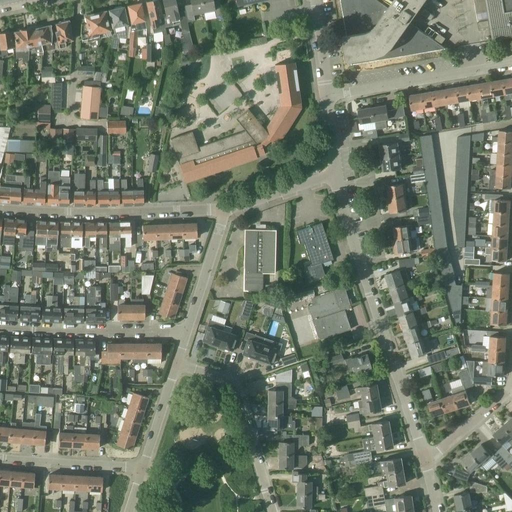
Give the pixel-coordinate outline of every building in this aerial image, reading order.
[(154,43),(162,41),(163,34),(167,33),(165,26),(164,20),(164,17),(165,17),(165,14),(162,14),(158,0),(151,0),(147,1),(154,32),(154,43)] [(162,0),(165,14),(165,17),(164,17),(164,20),(165,26),(173,24),(172,21),(179,20),(177,12),(174,0),(162,0)] [(187,22),(194,20),(193,14),(204,12),(201,0),(190,0),(192,8),(185,9),(187,22)] [(222,15),(220,2),(213,4),(212,0),(201,0),(204,12),(214,10),(215,16),(222,15)] [(340,0),(347,35),(343,35),(348,61),(351,61),(352,64),(443,49),(445,47),(410,22),(425,0),(393,0),(388,7),(378,0),(340,0)] [(488,20),(489,27),(492,41),(511,37),(511,10),(504,12),(502,0),(484,0),(485,0),(488,20)] [(134,5),(128,6),(132,24),(131,24),(130,32),(137,31),(146,29),(144,20),(141,3),(139,4),(139,2),(134,3),(134,5)] [(113,28),(114,34),(117,34),(118,38),(119,38),(126,39),(127,23),(124,6),(122,7),(122,5),(115,7),(115,8),(109,10),(113,28)] [(420,13),(430,21),(434,16),(423,9),(420,13)] [(98,11),(99,12),(94,13),(99,35),(104,34),(103,31),(110,29),(105,11),(104,11),(104,10),(98,11)] [(81,19),(80,33),(82,41),(82,42),(89,40),(88,37),(98,35),(99,35),(94,13),(92,13),(92,12),(86,13),(86,15),(84,15),(85,18),(82,19),(82,18),(81,18),(81,19)] [(52,50),(60,49),(59,47),(65,46),(66,40),(71,39),(71,34),(70,30),(71,30),(72,25),(69,20),(68,20),(68,19),(64,19),(60,21),(61,22),(56,23),(57,31),(56,31),(58,41),(53,41),(53,44),(53,49),(52,50)] [(478,29),(487,27),(489,27),(488,20),(477,22),(478,29)] [(39,27),(38,27),(42,45),(44,51),(53,49),(53,44),(51,44),(52,33),(50,25),(44,26),(43,25),(39,26),(39,27)] [(31,29),(27,30),(29,49),(35,48),(35,49),(36,53),(44,51),(42,45),(38,27),(37,27),(36,26),(31,27),(31,29)] [(430,26),(427,31),(435,37),(439,32),(430,26)] [(28,62),(28,56),(29,49),(27,30),(21,30),(20,29),(15,30),(15,31),(14,31),(15,50),(15,58),(22,58),(22,63),(28,62)] [(4,32),(0,32),(0,44),(2,57),(7,56),(6,48),(13,47),(11,31),(9,31),(8,30),(5,30),(4,32)] [(128,56),(135,57),(135,48),(136,48),(137,31),(130,32),(128,56)] [(184,54),(187,54),(194,52),(189,31),(182,33),(183,38),(180,38),(184,54)] [(118,48),(119,38),(118,38),(117,34),(114,34),(112,34),(111,47),(118,48)] [(185,54),(183,55),(173,109),(179,110),(189,60),(267,43),(266,36),(185,54)] [(154,62),(155,44),(146,44),(146,49),(147,49),(147,57),(146,60),(146,59),(146,62),(154,62)] [(185,183),(198,178),(198,177),(257,157),(257,155),(264,153),(262,144),(268,139),(276,144),(280,136),(281,137),(301,107),(293,61),(274,64),(281,104),(265,129),(248,107),(235,117),(245,130),(197,146),(192,131),(170,139),(185,183)] [(78,69),(78,72),(80,74),(83,74),(93,74),(94,71),(94,68),(94,66),(78,66),(78,69)] [(105,82),(107,73),(95,71),(94,74),(93,74),(93,81),(105,82)] [(511,78),(503,80),(505,94),(506,100),(511,100),(510,93),(511,92),(511,78)] [(505,94),(503,80),(491,81),(494,96),(505,94)] [(488,104),(487,97),(494,96),(491,81),(480,83),(482,98),(483,105),(488,104)] [(63,82),(53,82),(53,96),(62,96),(63,82)] [(468,85),(470,100),(482,98),(480,83),(468,85)] [(100,86),(83,85),(81,117),(97,118),(100,86)] [(468,85),(456,87),(459,102),(470,100),(468,85)] [(456,87),(445,89),(447,104),(459,102),(456,87)] [(445,89),(433,91),(435,106),(447,104),(445,89)] [(433,91),(421,93),(424,108),(435,106),(433,91)] [(410,95),(412,110),(424,108),(421,93),(410,95)] [(38,104),(37,121),(49,121),(50,105),(38,104)] [(397,117),(404,116),(402,104),(395,105),(396,109),(397,117)] [(385,105),(372,107),(376,128),(376,129),(377,129),(387,128),(386,119),(388,118),(397,117),(396,109),(386,111),(385,105)] [(133,107),(121,106),(120,114),(132,116),(133,107)] [(154,115),(162,116),(163,108),(155,107),(154,115)] [(376,128),(372,107),(359,109),(361,123),(363,123),(364,130),(376,128)] [(107,134),(108,134),(118,133),(118,120),(107,121),(107,134)] [(4,151),(7,140),(10,127),(0,126),(0,150),(4,152),(4,151)] [(49,135),(49,138),(61,138),(61,128),(49,128),(49,129),(49,135)] [(63,140),(73,140),(73,128),(63,128),(63,140)] [(75,140),(96,141),(96,129),(76,128),(75,140)] [(365,136),(369,136),(369,139),(377,137),(376,129),(376,128),(364,130),(362,131),(363,135),(363,137),(365,136)] [(511,131),(499,131),(499,137),(493,137),(492,142),(498,142),(511,142),(511,131)] [(399,134),(400,142),(410,141),(409,133),(399,134)] [(98,152),(106,153),(106,135),(98,134),(98,152)] [(432,135),(420,137),(421,143),(433,141),(432,135)] [(458,137),(457,143),(470,144),(471,135),(458,137)] [(33,153),(34,141),(20,141),(7,140),(4,151),(19,152),(33,153)] [(380,145),(382,158),(399,155),(398,142),(380,145)] [(498,153),(511,153),(511,142),(498,142),(498,153)] [(511,153),(498,153),(497,164),(511,164),(511,153)] [(35,162),(36,162),(36,156),(36,154),(26,154),(25,162),(35,162)] [(158,155),(150,154),(147,171),(155,172),(158,155)] [(384,170),(401,168),(399,155),(382,158),(384,170)] [(85,156),(85,166),(95,166),(95,156),(85,156)] [(98,156),(98,166),(106,166),(106,156),(98,156)] [(490,175),(511,176),(511,164),(497,164),(497,170),(490,170),(490,175)] [(414,175),(425,174),(424,166),(413,167),(414,175)] [(0,185),(0,200),(9,201),(12,175),(11,174),(6,174),(5,186),(0,185)] [(411,183),(426,181),(425,174),(414,175),(410,175),(411,183)] [(12,175),(9,201),(20,202),(21,187),(22,181),(15,181),(16,175),(12,175)] [(48,189),(47,203),(58,204),(59,189),(59,177),(59,175),(48,175),(48,177),(48,189)] [(493,187),(511,188),(511,185),(511,176),(490,175),(489,180),(494,180),(493,187)] [(23,186),(23,202),(33,203),(34,189),(29,188),(29,186),(30,176),(24,176),(23,186)] [(34,189),(33,203),(45,203),(45,187),(46,177),(40,177),(39,187),(39,189),(34,189)] [(59,189),(58,204),(69,205),(69,190),(70,178),(64,178),(59,177),(59,189)] [(74,190),(73,205),(84,205),(84,190),(84,179),(74,179),(74,190)] [(121,179),(122,205),(133,204),(132,190),(127,190),(127,179),(121,179)] [(137,189),(132,190),(133,204),(143,204),(143,203),(143,189),(142,179),(137,179),(137,189)] [(84,190),(84,205),(95,205),(95,191),(95,180),(90,180),(90,191),(84,190)] [(103,180),(97,180),(97,191),(98,205),(109,205),(108,191),(103,191),(103,180)] [(114,191),(108,191),(109,205),(119,204),(119,190),(119,180),(113,180),(114,191)] [(389,198),(389,199),(405,196),(403,183),(388,186),(390,198),(389,198)] [(391,212),(407,210),(405,196),(389,199),(391,212)] [(489,210),(489,212),(491,212),(495,212),(510,213),(510,211),(511,201),(503,200),(490,200),(489,210)] [(429,208),(419,209),(419,210),(420,216),(430,215),(429,208)] [(509,224),(510,213),(495,212),(494,223),(509,224)] [(416,217),(414,217),(416,225),(420,225),(431,223),(430,215),(420,216),(416,217)] [(2,244),(14,245),(14,233),(15,219),(5,218),(3,243),(2,244)] [(15,219),(14,233),(20,233),(19,250),(27,250),(28,230),(25,230),(26,220),(15,219)] [(36,220),(36,234),(35,245),(46,245),(47,221),(36,220)] [(51,245),(57,245),(57,242),(58,221),(47,221),(46,245),(46,247),(51,247),(51,245)] [(60,243),(60,246),(71,247),(71,236),(71,221),(60,221),(60,243)] [(76,247),(81,248),(81,243),(82,222),(71,221),(71,236),(77,236),(76,247)] [(85,247),(89,247),(89,243),(90,235),(96,235),(96,222),(85,222),(85,247)] [(102,247),(106,247),(106,222),(96,222),(96,235),(102,235),(102,247)] [(120,240),(120,236),(120,222),(109,222),(109,243),(114,243),(114,240),(120,240)] [(125,247),(131,247),(131,243),(131,222),(120,222),(120,236),(125,236),(125,247)] [(333,258),(321,222),(313,225),(313,223),(305,225),(306,227),(296,230),(300,242),(304,241),(311,265),(307,266),(312,279),(325,275),(321,262),(333,258)] [(169,224),(170,237),(183,237),(182,223),(169,224)] [(196,236),(196,223),(182,223),(183,237),(196,236)] [(493,236),(509,236),(509,224),(494,223),(493,236)] [(169,224),(156,225),(156,238),(170,237),(169,224)] [(142,225),(143,238),(156,238),(156,225),(142,225)] [(394,227),(393,227),(395,239),(395,240),(412,238),(411,231),(413,231),(412,225),(410,225),(394,227)] [(245,228),(243,289),(262,290),(273,290),(273,284),(262,284),(262,272),(264,272),(264,274),(267,274),(267,272),(275,272),(276,229),(245,228)] [(466,232),(456,233),(458,247),(465,248),(465,247),(466,232)] [(486,247),(508,248),(509,236),(493,236),(493,242),(487,241),(486,247)] [(395,240),(394,240),(396,254),(414,251),(419,250),(417,237),(414,237),(412,238),(395,240)] [(447,245),(435,247),(436,253),(448,251),(447,245)] [(492,260),(507,261),(508,248),(486,247),(486,254),(492,255),(492,260)] [(136,248),(136,260),(143,260),(142,267),(147,267),(148,248),(136,248)] [(421,250),(422,257),(436,255),(435,248),(421,250)] [(448,251),(436,253),(438,260),(450,257),(448,251)] [(121,256),(120,272),(130,272),(134,272),(134,261),(128,260),(127,266),(126,266),(126,256),(121,256)] [(450,257),(438,260),(440,266),(452,263),(450,257)] [(413,259),(399,260),(400,268),(405,267),(414,266),(413,259)] [(86,271),(95,271),(95,267),(95,266),(90,266),(90,260),(84,260),(84,271),(86,271)] [(452,263),(440,266),(442,272),(453,268),(452,263)] [(399,268),(399,270),(386,274),(391,289),(410,282),(405,267),(400,268),(399,268)] [(453,268),(442,272),(443,277),(455,274),(453,268)] [(175,273),(172,272),(168,285),(182,290),(186,276),(181,274),(182,272),(176,270),(175,273)] [(494,284),(510,285),(510,272),(495,272),(494,284)] [(455,274),(443,277),(445,283),(455,280),(456,280),(455,274)] [(141,275),(141,294),(149,294),(151,287),(153,275),(141,275)] [(455,280),(445,283),(446,288),(456,285),(455,280)] [(410,282),(391,289),(395,302),(403,300),(409,298),(407,291),(412,289),(410,282)] [(118,286),(118,283),(110,283),(110,289),(110,300),(118,301),(118,293),(122,293),(123,286),(118,286)] [(456,285),(446,288),(448,294),(453,312),(461,309),(463,284),(462,284),(462,285),(456,285)] [(487,288),(487,298),(493,299),(493,297),(509,298),(510,285),(494,284),(494,285),(490,285),(490,288),(487,288)] [(168,285),(164,299),(177,303),(182,290),(168,285)] [(8,293),(7,318),(17,319),(17,304),(16,304),(17,287),(9,286),(8,293)] [(316,303),(308,306),(310,313),(319,338),(350,328),(344,310),(351,307),(344,286),(333,289),(334,290),(314,296),(316,303)] [(31,295),(29,320),(39,320),(40,306),(34,305),(35,294),(35,291),(31,291),(31,293),(31,295)] [(0,317),(7,318),(8,293),(4,293),(4,295),(0,294),(0,317)] [(90,297),(90,293),(86,293),(87,306),(85,306),(86,322),(95,322),(95,297),(90,297)] [(423,299),(421,293),(413,296),(414,302),(423,299)] [(20,305),(19,319),(29,320),(31,295),(25,294),(25,305),(20,305)] [(42,305),(42,320),(51,321),(52,294),(47,294),(47,305),(42,305)] [(61,321),(61,305),(56,305),(57,294),(52,294),(51,321),(61,321)] [(64,305),(63,321),(73,322),(74,294),(69,294),(68,306),(64,305)] [(83,322),(83,306),(79,306),(79,295),(74,294),(73,322),(83,322)] [(100,297),(95,297),(95,322),(105,322),(105,306),(100,306),(100,297)] [(487,298),(486,311),(492,312),(492,310),(508,311),(509,298),(493,297),(493,299),(487,298)] [(403,300),(395,302),(400,316),(414,311),(409,298),(403,300)] [(117,304),(117,317),(131,317),(131,304),(124,304),(124,300),(118,299),(118,304),(117,304)] [(159,312),(173,317),(177,303),(164,299),(159,312)] [(244,299),(242,305),(245,306),(242,317),(249,319),(254,301),(244,299)] [(220,301),(217,310),(226,313),(230,304),(220,301)] [(144,317),(144,304),(131,304),(131,317),(144,317)] [(280,307),(276,306),(272,316),(282,320),(283,317),(280,307)] [(419,316),(427,313),(425,307),(417,310),(419,316)] [(492,323),(507,324),(508,311),(492,310),(492,312),(492,323)] [(414,311),(400,316),(404,330),(418,325),(414,311)] [(212,321),(226,324),(227,318),(213,315),(212,321)] [(208,326),(203,340),(210,342),(210,344),(217,347),(224,325),(211,320),(210,320),(209,320),(207,326),(208,326)] [(418,325),(404,330),(409,344),(423,339),(420,330),(432,326),(431,326),(430,321),(423,323),(422,324),(418,325)] [(224,325),(217,347),(224,349),(225,347),(232,349),(237,334),(231,332),(232,328),(224,325)] [(257,336),(246,332),(244,339),(248,341),(244,353),(251,355),(250,358),(257,360),(265,338),(257,336)] [(7,350),(8,335),(0,334),(0,360),(2,361),(2,349),(7,350)] [(507,336),(491,335),(490,348),(506,349),(507,336)] [(10,336),(10,350),(14,351),(14,362),(14,363),(19,363),(19,362),(20,336),(10,336)] [(19,362),(19,363),(23,364),(24,363),(24,351),(29,351),(30,337),(20,336),(19,362)] [(36,364),(41,364),(42,337),(32,337),(32,351),(36,352),(36,364)] [(41,364),(50,365),(50,352),(51,352),(52,338),(42,337),(41,364)] [(423,339),(409,344),(413,357),(427,353),(432,351),(428,337),(423,339)] [(58,374),(62,374),(62,365),(63,338),(54,338),(54,353),(58,353),(58,364),(58,374)] [(68,365),(68,364),(68,353),(73,353),(73,338),(63,338),(62,365),(68,365)] [(80,365),(85,365),(85,339),(75,338),(75,354),(80,354),(80,365)] [(265,360),(272,363),(276,350),(279,351),(281,344),(265,338),(257,360),(265,362),(265,360)] [(85,339),(85,365),(90,365),(90,354),(95,354),(95,340),(95,339),(85,339)] [(107,356),(120,356),(120,343),(107,343),(107,356)] [(134,343),(120,343),(120,356),(134,356),(134,343)] [(147,343),(134,343),(134,356),(147,356),(147,343)] [(161,356),(161,343),(147,343),(147,356),(161,356)] [(506,362),(506,349),(490,348),(489,361),(506,362)] [(427,356),(430,364),(447,358),(445,350),(427,356)] [(283,366),(297,361),(294,354),(281,358),(283,366)] [(329,365),(344,361),(341,354),(327,358),(327,359),(329,365)] [(371,367),(367,354),(352,358),(352,356),(345,358),(348,367),(354,365),(356,372),(371,367)] [(483,361),(482,375),(504,376),(505,363),(489,362),(483,361)] [(433,373),(431,366),(418,370),(420,378),(433,373)] [(268,389),(268,402),(282,402),(282,403),(296,404),(296,399),(290,396),(291,370),(276,375),(276,382),(275,389),(268,389)] [(463,386),(464,386),(465,389),(473,386),(468,370),(459,373),(463,386)] [(361,392),(362,399),(378,397),(376,384),(361,386),(360,387),(356,388),(357,393),(361,392)] [(29,392),(39,393),(40,386),(40,385),(29,385),(29,392)] [(334,389),(338,400),(350,396),(346,385),(334,389)] [(465,389),(464,386),(463,386),(452,389),(452,390),(451,390),(452,391),(453,395),(458,408),(470,404),(466,391),(465,389)] [(434,402),(429,389),(423,391),(426,401),(427,401),(428,403),(434,402)] [(131,401),(129,405),(143,410),(148,396),(134,392),(133,393),(131,401)] [(37,403),(37,395),(28,394),(27,402),(37,403)] [(445,412),(446,412),(458,408),(453,395),(449,397),(442,399),(441,399),(445,412)] [(362,400),(357,400),(359,413),(363,413),(365,413),(380,410),(380,409),(378,397),(362,400)] [(434,402),(428,403),(433,416),(434,416),(445,412),(441,399),(434,402)] [(268,415),(282,415),(282,408),(296,409),(296,404),(282,403),(282,402),(268,402),(268,415)] [(125,418),(139,422),(143,410),(129,405),(125,418)] [(346,415),(347,422),(359,419),(358,413),(346,415)] [(34,426),(33,443),(45,444),(46,430),(46,427),(45,427),(39,426),(40,415),(36,414),(35,423),(34,425),(34,426)] [(291,421),(291,416),(282,416),(282,415),(268,415),(267,428),(281,428),(281,429),(295,430),(295,421),(291,421)] [(125,418),(121,431),(135,435),(139,422),(125,418)] [(360,426),(359,419),(347,422),(348,428),(354,427),(360,426)] [(360,426),(354,427),(354,432),(360,431),(360,432),(369,431),(372,430),(373,436),(374,437),(390,434),(390,433),(388,421),(371,424),(368,425),(360,426)] [(22,427),(21,442),(27,442),(33,443),(34,426),(34,425),(35,423),(23,422),(22,427)] [(10,426),(9,441),(21,442),(22,427),(15,427),(15,423),(10,423),(10,426)] [(0,439),(9,441),(10,426),(0,425),(0,439)] [(59,432),(58,445),(72,446),(73,432),(72,432),(72,426),(67,426),(66,426),(66,432),(59,432)] [(494,434),(503,445),(508,441),(511,445),(511,434),(504,426),(494,434)] [(73,432),(72,446),(85,446),(86,433),(86,428),(73,427),(73,432)] [(117,444),(131,448),(135,435),(121,431),(117,444)] [(279,441),(279,454),(293,455),(293,449),(298,449),(301,446),(308,446),(308,435),(293,435),(286,435),(286,431),(282,431),(281,442),(279,441)] [(99,434),(86,433),(85,446),(99,447),(99,434)] [(375,443),(370,444),(371,450),(372,450),(376,450),(392,447),(392,446),(390,434),(374,437),(374,442),(375,443)] [(482,445),(472,453),(483,466),(493,458),(502,469),(509,464),(498,451),(494,454),(487,447),(485,449),(482,445)] [(509,464),(511,460),(511,455),(510,454),(511,454),(504,445),(498,451),(509,464)] [(371,456),(370,450),(353,453),(354,459),(371,456)] [(483,466),(472,453),(462,462),(471,472),(477,467),(478,468),(482,465),(483,466)] [(279,454),(279,467),(292,467),(292,469),(301,469),(306,464),(306,456),(293,455),(279,454)] [(354,459),(354,460),(355,465),(355,466),(371,463),(372,463),(371,456),(354,459)] [(371,463),(373,473),(381,472),(381,474),(387,473),(386,473),(403,470),(401,457),(384,460),(381,460),(381,461),(375,462),(372,463),(371,463)] [(0,468),(0,483),(9,484),(11,470),(0,468)] [(22,471),(11,470),(9,484),(21,485),(22,471)] [(378,485),(378,487),(382,487),(389,486),(405,483),(403,470),(386,473),(387,473),(388,480),(383,481),(377,482),(378,485)] [(35,472),(22,471),(21,485),(33,486),(35,472)] [(292,471),(292,480),(297,481),(297,493),(317,493),(317,486),(311,486),(311,480),(306,480),(306,474),(302,474),(297,473),(297,471),(292,471)] [(49,473),(48,487),(62,487),(63,474),(49,473)] [(63,474),(62,487),(75,488),(76,475),(63,474)] [(471,482),(475,482),(487,486),(489,481),(476,475),(470,474),(470,481),(471,482)] [(89,475),(76,475),(75,488),(88,489),(89,475)] [(103,476),(89,475),(88,489),(102,489),(103,476)] [(487,492),(487,486),(475,482),(471,482),(470,481),(470,482),(470,492),(487,492)] [(371,496),(383,493),(382,487),(378,487),(378,485),(364,488),(365,496),(371,496)] [(297,506),(311,506),(311,500),(317,500),(324,500),(324,494),(317,494),(317,493),(297,493),(297,506)] [(385,505),(384,499),(383,493),(371,496),(373,507),(385,505)] [(469,493),(455,496),(458,510),(472,507),(476,506),(475,500),(471,501),(469,493)] [(384,499),(385,505),(385,511),(386,511),(397,511),(397,510),(413,508),(411,495),(395,497),(394,497),(387,498),(387,499),(384,499)]
